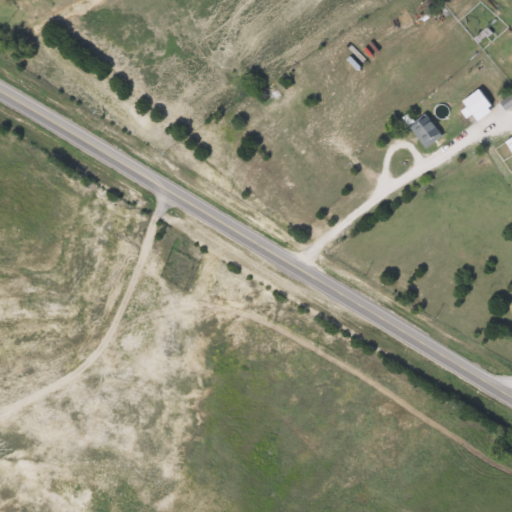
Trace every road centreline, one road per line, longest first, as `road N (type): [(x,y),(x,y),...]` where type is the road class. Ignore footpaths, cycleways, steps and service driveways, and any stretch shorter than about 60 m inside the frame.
road 1 (secondary): [(511,408),(335,293),(0,100)]
road 2 (residential): [(284,264),(383,195),(390,144),(405,145),(412,167)]
road 3 (residential): [(383,195),(489,115)]
